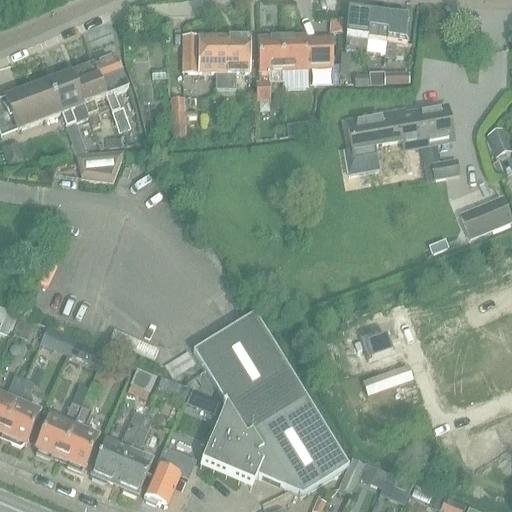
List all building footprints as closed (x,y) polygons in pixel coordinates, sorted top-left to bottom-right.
[(344,52),(364,54),(368,16),(347,13),(344,52)] [(383,60),(384,60),(388,18),(368,16),(364,54),(379,56),(379,57),(383,57),(383,60)] [(409,21),(388,18),(384,60),(388,60),(394,61),(395,47),(406,48),(409,21)] [(331,20),(329,34),(341,35),(342,21),(331,20)] [(293,38),(279,39),(282,73),(305,72),(305,70),(332,69),(331,39),(293,41),(293,38)] [(247,77),(248,40),(182,39),(181,76),(215,76),(214,93),(235,93),(235,77),(247,77)] [(268,74),(271,73),(282,73),(279,39),(267,39),(267,42),(256,43),(257,74),(258,74),(259,87),(255,87),(256,105),(269,105),(268,74)] [(349,55),(339,55),(338,76),(348,77),(349,55)] [(114,59),(92,68),(105,101),(117,136),(129,132),(122,112),(118,114),(112,98),(127,93),(114,59)] [(92,68),(70,76),(82,110),(87,121),(91,133),(100,129),(95,116),(96,116),(92,106),(105,101),(92,68)] [(384,87),(408,86),(408,75),(384,75),(384,87)] [(70,76),(49,84),(60,118),(64,130),(75,159),(86,158),(74,127),(74,125),(87,121),(82,110),(70,76)] [(16,134),(60,118),(49,84),(0,102),(0,138),(16,133),(16,134)] [(170,102),(172,141),(185,140),(183,101),(170,102)] [(343,154),(348,179),(378,173),(374,149),(401,144),(403,152),(420,149),(426,184),(458,179),(455,163),(432,167),(428,147),(452,143),(446,112),(398,120),(397,115),(346,124),(351,153),(343,154)] [(312,124),(299,126),(301,137),(311,136),(312,124)] [(487,139),(496,160),(510,155),(502,133),(487,139)] [(119,141),(104,142),(105,150),(119,149),(119,141)] [(17,144),(1,150),(8,168),(23,163),(17,144)] [(86,158),(75,159),(75,160),(80,183),(112,187),(112,186),(124,154),(86,158)] [(497,164),(490,167),(495,178),(501,175),(497,164)] [(501,203),(460,220),(469,242),(510,225),(501,203)] [(443,243),(428,249),(432,257),(447,251),(443,243)] [(447,309),(417,320),(423,339),(453,328),(447,309)] [(10,336),(18,318),(7,314),(0,330),(0,335),(9,339),(10,336)] [(204,457),(204,458),(200,466),(246,486),(252,488),(256,480),(301,499),(348,470),(253,317),(192,355),(225,408),(204,457)] [(18,318),(10,336),(26,343),(33,325),(18,318)] [(75,343),(45,330),(39,346),(68,359),(75,343)] [(393,354),(389,342),(387,343),(386,339),(380,341),(377,334),(359,340),(368,364),(393,354)] [(489,342),(507,389),(508,388),(506,382),(511,380),(511,356),(504,336),(489,342)] [(180,344),(157,358),(164,371),(188,357),(180,344)] [(104,358),(100,367),(108,370),(112,361),(104,358)] [(125,366),(121,376),(129,379),(133,370),(125,366)] [(406,369),(361,385),(367,400),(412,384),(406,369)] [(137,370),(130,387),(149,395),(156,379),(137,370)] [(0,439),(1,440),(23,385),(14,381),(5,404),(0,401),(0,439)] [(159,381),(155,390),(167,394),(170,386),(159,381)] [(33,389),(23,385),(1,440),(10,444),(10,448),(18,452),(23,449),(24,450),(38,417),(23,411),(33,389)] [(79,388),(74,399),(84,403),(85,400),(88,392),(79,388)] [(190,394),(185,406),(194,410),(200,398),(190,394)] [(50,461),(59,464),(84,403),(74,399),(62,428),(48,422),(35,454),(36,455),(35,458),(49,464),(50,461)] [(96,404),(85,400),(84,403),(59,464),(68,468),(66,472),(80,477),(82,474),(83,474),(96,442),(82,436),(96,404)] [(412,426),(413,429),(427,424),(420,406),(376,422),(382,437),(412,426)] [(134,416),(129,428),(138,432),(142,421),(143,419),(134,416)] [(511,417),(499,422),(499,423),(497,424),(504,443),(506,442),(511,456),(511,417)] [(142,421),(138,432),(146,435),(151,425),(142,421)] [(105,484),(114,487),(138,432),(129,428),(119,453),(104,447),(91,478),(92,479),(91,481),(104,487),(105,484)] [(146,435),(138,432),(114,487),(124,492),(122,495),(135,500),(137,497),(138,497),(150,466),(137,461),(147,436),(146,435)] [(484,434),(461,443),(469,467),(493,458),(484,434)] [(163,453),(143,500),(146,501),(145,504),(155,508),(156,506),(166,510),(179,479),(187,482),(194,466),(163,453)] [(363,468),(352,463),(338,491),(350,497),(357,481),(363,468)] [(363,468),(357,481),(368,486),(375,472),(364,467),(363,468)] [(396,481),(392,490),(407,496),(411,487),(396,481)] [(432,496),(427,507),(438,511),(443,501),(432,496)] [(318,501),(312,511),(322,511),(325,504),(318,501)]
